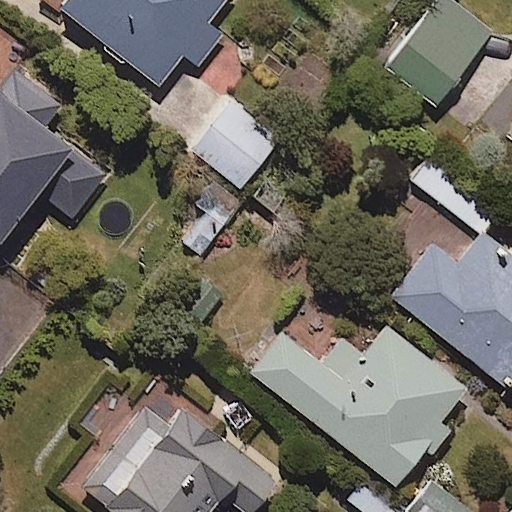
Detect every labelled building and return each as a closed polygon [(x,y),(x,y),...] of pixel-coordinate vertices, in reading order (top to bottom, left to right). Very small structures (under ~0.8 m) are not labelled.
[(227,0),(74,0),(62,17),(159,90),(182,58),(197,69),(222,37),(208,27),(227,0)] [(492,33),(447,0),(439,0),(386,72),(436,109),(492,33)] [(60,109),(11,74),(0,89),(0,251),(38,198),(72,222),(103,179),(42,135),(60,109)] [(275,138),(230,101),(197,140),(242,177),(275,138)] [(499,215),(425,160),(410,182),(483,237),(499,215)] [(511,257),(485,237),(459,271),(429,249),(390,301),(511,391),(511,257)] [(464,393),(384,332),(362,361),(339,344),(320,369),(279,338),(248,377),(392,488),(464,393)] [(168,431),(142,412),(82,493),(106,511),(257,511),(276,487),(179,416),(168,431)] [(468,511),(432,483),(408,511),(468,511)]
